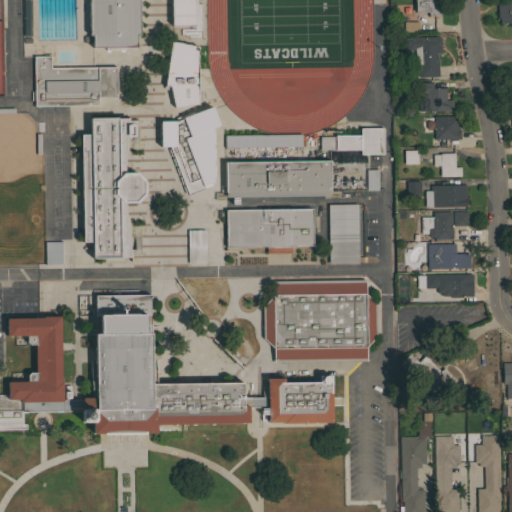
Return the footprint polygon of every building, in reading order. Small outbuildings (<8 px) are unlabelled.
[(138,0),(138,34),(135,34),(136,46),(123,46),(123,49),(105,49),(105,47),(92,47),(92,35),(89,35),(88,0),(138,0)] [(191,0),(192,25),(169,25),(168,0),(191,0)] [(407,0),(408,14),(423,14),(423,0),(407,0)] [(438,0),(439,15),(428,16),(428,12),(415,13),(414,0),(438,0)] [(511,0),(511,22),(499,23),(499,18),(497,18),(496,2),(499,2),(499,0),(511,0)] [(418,22),(418,32),(403,31),(403,21),(418,22)] [(440,36),(440,52),(437,52),(438,76),(418,77),(417,64),(414,64),(414,50),(410,51),(410,49),(405,49),(405,38),(440,36)] [(197,103),(174,107),(170,90),(163,88),(170,41),(196,46),(197,103)] [(49,56),(49,67),(116,67),(116,98),(96,98),(96,105),(34,106),(33,56),(49,56)] [(445,99),(451,99),(451,110),(419,111),(419,97),(425,97),(425,82),(432,82),(432,88),(445,87),(445,99)] [(186,193),(184,193),(181,186),(183,185),(183,184),(181,184),(178,177),(180,176),(179,175),(177,175),(174,167),(176,167),(176,165),(173,166),(171,158),(173,158),(172,156),(170,156),(167,149),(169,149),(168,146),(159,146),(159,145),(158,144),(158,139),(159,136),(159,134),(158,137),(158,131),(159,129),(159,127),(158,129),(157,124),(159,122),(159,121),(176,121),(175,117),(191,111),(193,113),(210,107),(217,125),(211,128),(212,182),(209,182),(211,185),(187,195),(186,193)] [(456,116),(456,128),(458,128),(458,130),(459,130),(459,139),(433,139),(433,116),(456,116)] [(91,241),(81,241),(79,134),(89,133),(89,118),(136,120),(137,140),(125,136),(122,172),(134,172),(143,181),(143,194),(135,202),(123,202),(126,236),(128,250),(134,249),(134,248),(138,248),(139,254),(129,255),(130,257),(92,258),(91,241)] [(150,147),(167,146),(167,121),(149,121),(150,147)] [(382,153),(360,153),(360,150),(319,150),(319,137),(335,137),(335,135),(359,135),(359,127),(382,127),(382,153)] [(220,147),(238,148),(238,136),(220,136),(220,147)] [(417,150),(417,164),(403,164),(403,150),(417,150)] [(454,167),(459,167),(460,176),(439,176),(439,165),(432,165),(432,154),(439,154),(439,153),(453,152),(454,167)] [(328,160),(329,195),(237,197),(237,204),(231,204),(231,197),(225,197),(224,192),(220,192),(220,186),(224,186),(224,162),(328,160)] [(377,190),(365,190),(366,169),(378,169),(377,190)] [(419,181),(419,195),(405,195),(405,181),(419,181)] [(465,184),(465,206),(424,207),(424,191),(429,191),(429,185),(465,184)] [(357,263),(327,263),(327,204),(356,203),(357,263)] [(311,208),(311,245),(289,245),(290,252),(265,253),(265,246),(225,247),(225,209),(311,208)] [(451,211),(451,238),(433,239),(432,236),(428,236),(428,233),(420,233),(420,217),(432,217),(432,211),(451,211)] [(466,225),(452,225),(451,211),(466,211),(466,225)] [(205,263),(187,263),(187,230),(205,230),(205,263)] [(40,265),(57,265),(57,243),(40,242),(40,265)] [(454,243),(454,253),(468,253),(468,268),(426,269),(426,244),(454,243)] [(465,273),(465,281),(471,281),(471,289),(465,289),(466,297),(459,297),(458,297),(453,297),(447,297),(447,295),(440,295),(440,293),(436,293),(436,288),(424,288),(423,274),(465,273)] [(392,299),(404,300),(405,275),(393,275),(392,299)] [(364,279),(365,294),(375,304),(375,336),(365,346),(365,361),(272,362),(272,348),(262,338),(261,307),(272,295),(271,281),(364,279)] [(60,381),(61,381),(61,400),(64,400),(64,386),(69,386),(69,400),(81,399),(81,397),(95,397),(94,334),(95,334),(94,295),(149,294),(150,384),(233,383),(233,376),(247,376),(248,389),(242,390),(242,406),(247,406),(247,423),(155,425),(155,433),(92,434),(92,422),(81,422),(81,410),(21,411),(21,424),(24,424),(24,428),(0,428),(0,394),(7,394),(7,381),(27,381),(27,374),(29,372),(35,372),(34,344),(27,344),(27,343),(26,342),(26,335),(6,336),(5,318),(42,317),(42,316),(59,316),(60,381)] [(439,371),(443,368),(455,380),(448,387),(442,381),(431,392),(424,385),(430,379),(424,374),(416,382),(398,363),(408,353),(417,362),(423,356),(439,371)] [(511,363),(511,405),(505,405),(505,383),(501,383),(501,363),(511,363)] [(282,378),(283,382),(319,381),(318,375),(329,375),(330,422),(282,423),(282,422),(267,422),(267,414),(264,414),(264,420),(260,420),(260,408),(267,408),(266,378),(282,378)] [(498,460),(492,460),(493,486),(499,486),(499,499),(497,499),(497,511),(475,511),(475,489),(483,488),(482,466),(478,466),(478,463),(473,463),(473,444),(479,444),(479,435),(497,435),(498,460)] [(424,463),(420,463),(420,467),(415,467),(415,490),(422,489),(422,511),(402,511),(402,501),(400,501),(400,436),(424,436),(424,463)] [(451,436),(451,445),(458,445),(458,463),(454,463),(454,467),(449,467),(449,489),(457,489),(457,511),(436,511),(436,500),(434,500),(433,436),(451,436)] [(502,511),(511,511),(511,454),(501,455),(502,511)]
